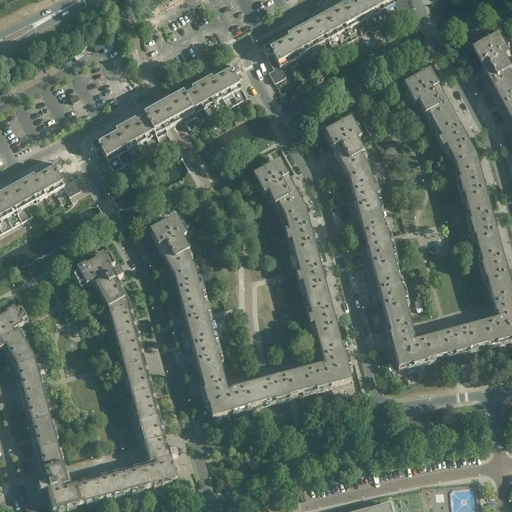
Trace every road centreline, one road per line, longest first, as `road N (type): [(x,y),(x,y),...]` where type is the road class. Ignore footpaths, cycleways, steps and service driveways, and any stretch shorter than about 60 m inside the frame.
road 1 (residential): [(323,0),(238,49),(323,207),(382,405),(491,399)]
road 2 (residential): [(69,141),(150,283),(205,485)]
road 3 (residential): [(511,214),(495,152),(414,0)]
road 4 (residential): [(314,505),(499,467)]
